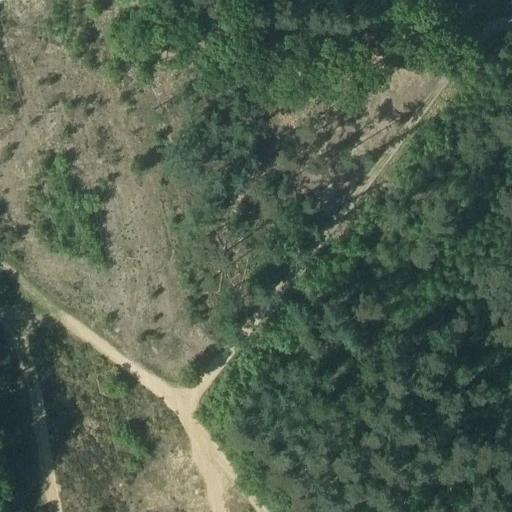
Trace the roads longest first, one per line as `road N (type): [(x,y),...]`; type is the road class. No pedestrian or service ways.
road 1 (track): [(476,25),(175,397)]
road 2 (track): [(9,276),(56,511)]
road 3 (track): [(59,320),(175,397)]
